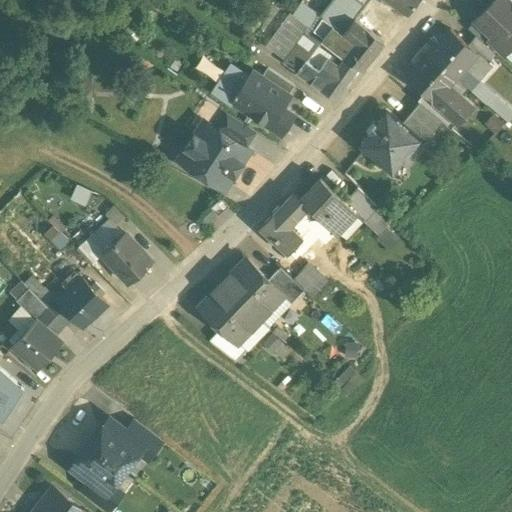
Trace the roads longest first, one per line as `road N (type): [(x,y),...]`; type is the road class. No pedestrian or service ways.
road 1 (residential): [(0,484),(61,394),(238,228),(434,0)]
road 2 (track): [(422,511),(154,308)]
road 3 (track): [(201,263),(149,214),(44,158),(0,197)]
